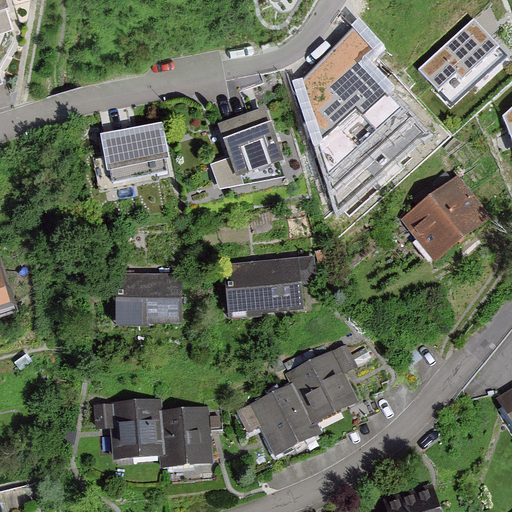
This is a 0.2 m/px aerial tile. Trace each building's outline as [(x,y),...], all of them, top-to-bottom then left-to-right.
[(504,54),(474,21),(422,69),(452,102),(504,54)] [(353,31),(301,85),(339,207),(421,133),(357,64),(371,49),(353,31)] [(266,109),(218,126),(230,159),(210,166),(216,183),(236,176),(237,179),(285,162),(266,109)] [(163,124),(101,136),(107,173),(111,173),(113,184),(168,174),(166,162),(170,161),(163,124)] [(459,181),(407,220),(433,255),(485,216),(459,181)] [(311,261),(229,269),(233,312),(299,306),(296,279),(313,278),(311,261)] [(0,275),(0,303),(8,301),(0,275)] [(179,278),(121,278),(120,319),(179,319),(179,278)] [(290,372),(296,385),(312,419),(352,401),(330,353),(290,372)] [(312,419),(296,385),(258,403),(279,450),(318,433),(312,419)] [(511,424),(511,395),(499,404),(511,424)] [(122,454),(164,452),(162,415),(161,402),(119,405),(122,454)] [(162,415),(164,452),(165,463),(205,461),(202,412),(162,415)] [(388,511),(437,511),(431,491),(387,505),(388,511)]
